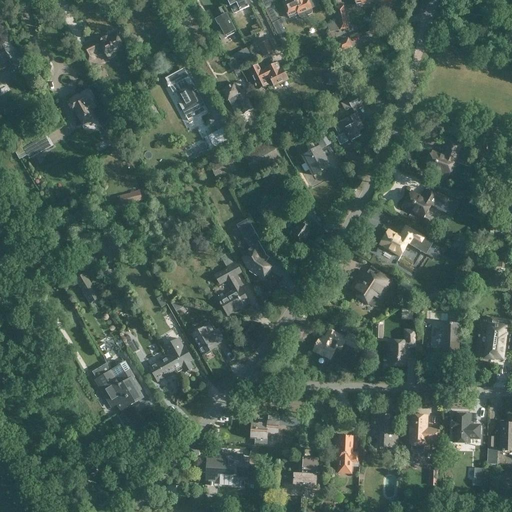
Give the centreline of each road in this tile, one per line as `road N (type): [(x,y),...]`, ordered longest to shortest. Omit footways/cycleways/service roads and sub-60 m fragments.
road 1 (residential): [(240,380),(372,184),(433,0)]
road 2 (residential): [(511,390),(240,380)]
road 3 (track): [(511,220),(506,132),(405,103)]
road 4 (residential): [(132,511),(240,380)]
